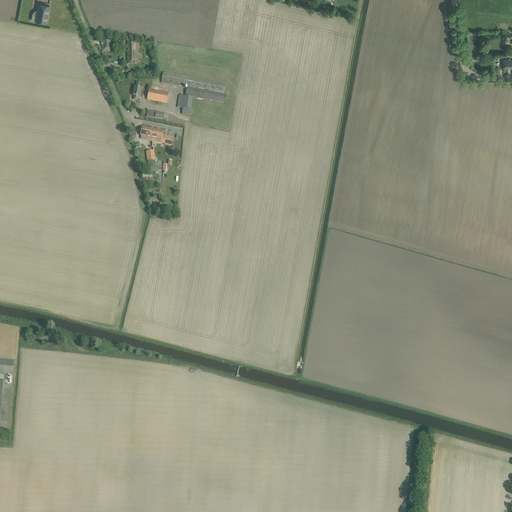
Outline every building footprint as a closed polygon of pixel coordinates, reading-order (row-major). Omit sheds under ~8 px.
[(46,24),(49,4),(38,2),(34,21),(46,24)] [(110,44),(110,39),(102,39),(102,41),(102,44),(103,48),(109,48),(109,44),(110,44)] [(127,53),(128,64),(138,64),(138,59),(141,59),(141,54),(138,54),(138,45),(134,45),(134,43),(128,43),(128,52),(127,53)] [(186,86),(225,93),(226,84),(163,73),(162,83),(186,88),(186,86)] [(144,84),(136,83),(135,88),(134,87),(133,96),(134,96),(133,100),(137,101),(138,97),(139,97),(141,89),(143,89),(144,84)] [(186,96),(199,98),(226,103),(227,95),(187,88),(186,96)] [(147,100),(152,101),(167,103),(169,94),(149,90),(147,100)] [(190,116),(192,102),(192,98),(179,96),(177,108),(183,109),(182,115),(190,116)] [(147,111),(146,117),(163,119),(164,113),(147,111)] [(150,141),(151,142),(153,132),(154,130),(142,127),(140,136),(147,137),(146,141),(150,141)] [(153,132),(151,142),(165,144),(165,145),(171,147),(173,138),(162,136),(163,132),(154,130),(153,132)] [(0,433),(7,434),(14,360),(0,359),(0,433)]
